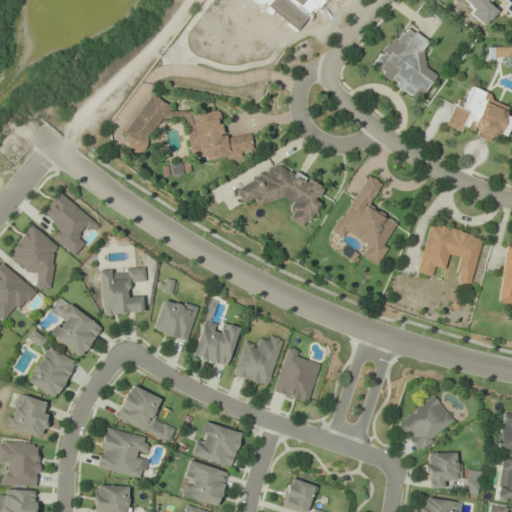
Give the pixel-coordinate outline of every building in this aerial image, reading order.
[(482,26),(495,10),(485,1),(485,0),(461,0),(471,8),(466,14),(482,26)] [(415,102),(437,74),(415,58),(427,43),(402,24),(369,66),(415,102)] [(444,124),(489,143),(492,135),(502,139),(511,118),(502,115),(507,104),(470,87),(463,103),(454,99),(444,124)] [(219,112),(176,112),(149,94),(123,133),(123,147),(133,154),(139,154),(148,141),(148,137),(160,119),(187,119),(186,152),(196,158),(238,159),(243,151),(249,151),(250,136),(222,136),(219,133),(219,112)] [(303,229),(318,205),(314,197),(319,189),(278,164),(233,189),(242,205),(252,199),(257,208),(278,196),(284,199),(291,213),(287,220),(303,229)] [(331,233),(342,239),(344,234),(365,246),(359,256),(370,262),(375,253),(379,255),(397,223),(368,206),(381,184),(364,174),(331,233)] [(40,216),(58,229),(51,239),(73,255),(84,242),(81,239),(95,221),(57,193),(40,216)] [(415,274),(430,277),(433,267),(442,270),(445,256),(456,259),(453,274),(459,276),(457,284),(468,287),(480,235),(427,223),(415,274)] [(15,234),(15,270),(35,270),(35,289),(51,289),(51,234),(15,234)] [(498,299),(511,300),(511,246),(504,246),(498,299)] [(0,263),(0,319),(1,320),(12,306),(19,312),(36,292),(0,263)] [(141,313),(140,296),(128,297),(127,283),(144,281),(143,267),(97,270),(100,315),(141,313)] [(161,294),(172,294),(172,279),(161,280),(161,294)] [(150,331),(185,342),(196,307),(162,296),(150,331)] [(46,335),(80,357),(100,326),(65,304),(46,335)] [(236,327),(201,318),(191,358),(226,367),(236,327)] [(43,338),(32,330),(26,339),(37,346),(43,338)] [(232,376),(267,386),(280,339),(260,334),(258,343),(243,338),(232,376)] [(74,361),(44,345),(24,383),(54,399),(74,361)] [(271,392),(306,404),(318,367),(295,360),(298,351),(286,347),(271,392)] [(167,441),(173,426),(153,418),(161,399),(127,384),(112,419),(167,441)] [(454,420),(430,394),(394,426),(418,452),(454,420)] [(2,427),(40,438),(48,413),(42,411),(44,402),(21,395),(16,413),(7,411),(2,427)] [(511,451),(511,413),(500,413),(497,450),(511,451)] [(229,468),(240,432),(201,420),(190,456),(229,468)] [(93,469),(141,479),(145,458),(140,457),(144,436),(103,427),(93,469)] [(39,443),(0,440),(0,463),(5,464),(4,474),(0,473),(0,484),(36,487),(39,443)] [(423,489),(442,489),(442,481),(458,481),(458,452),(423,452),(423,489)] [(511,500),(511,458),(499,457),(495,499),(511,500)] [(217,506),(226,470),(186,460),(181,482),(180,482),(177,497),(217,506)] [(477,471),(463,471),(463,493),(477,493),(477,471)] [(279,506),(298,511),(305,511),(314,486),(288,478),(279,506)] [(127,511),(129,486),(92,485),(91,511),(127,511)] [(34,511),(35,490),(0,489),(0,511),(34,511)] [(458,511),(460,502),(421,497),(419,511),(458,511)]
